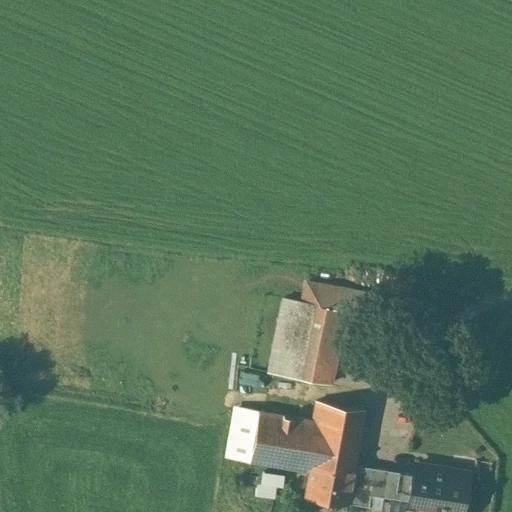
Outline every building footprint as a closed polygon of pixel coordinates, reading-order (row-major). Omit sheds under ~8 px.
[(376,295),(305,281),(301,301),(286,375),(328,383),(343,310),(371,315),(376,295)] [(282,297),(267,372),(286,375),(301,301),(282,297)] [(362,408),(315,400),(312,419),(318,420),(309,471),(304,495),(345,502),(352,463),(362,408)] [(312,419),(233,406),(225,456),(275,465),(309,471),(318,420),(312,419)] [(372,467),(352,463),(345,502),(367,506),(369,494),(367,494),(372,467)] [(432,466),(413,463),(411,473),(386,469),(382,496),(437,505),(436,511),(461,511),(468,471),(432,465),(432,466)] [(386,469),(372,467),(367,494),(369,494),(382,496),(386,469)]
